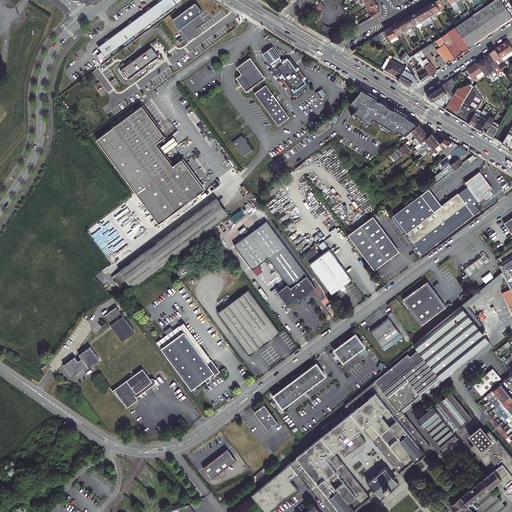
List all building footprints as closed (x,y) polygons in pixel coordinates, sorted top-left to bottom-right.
[(176,4),(173,0),(160,0),(97,47),(105,57),(176,4)] [(329,0),(339,16),(345,13),(337,0),(329,0)] [(435,13),(445,7),(440,0),(437,0),(430,4),(435,13)] [(448,0),(450,2),(453,8),(454,9),(459,6),(455,0),(448,0)] [(511,15),(501,0),(493,0),(455,26),(469,48),(511,18),(511,15)] [(455,0),(459,6),(461,9),(461,10),(463,8),(461,5),(458,0),(455,0)] [(172,19),(179,28),(202,12),(195,2),(172,19)] [(326,26),(324,24),(322,22),(321,19),(321,16),(321,12),(323,10),(325,7),(321,2),(319,4),(316,8),(314,12),(314,17),(314,21),(316,25),(318,28),(322,31),(326,33),(328,34),(331,34),(334,34),(337,34),(339,33),(350,27),(346,21),(337,26),(336,27),(332,28),(329,27),(326,26)] [(367,7),(370,12),(378,7),(376,3),(367,7)] [(430,15),(435,13),(430,4),(425,7),(430,15)] [(378,7),(370,12),(372,17),(379,14),(380,10),(378,7)] [(428,23),(433,20),(425,7),(421,10),(428,23)] [(421,10),(416,13),(423,25),(423,26),(428,23),(421,10)] [(416,13),(411,15),(416,24),(418,27),(423,25),(416,13)] [(416,24),(411,15),(406,18),(411,26),(416,24)] [(406,18),(402,21),(406,29),(410,35),(412,34),(414,32),(411,26),(406,18)] [(406,29),(402,21),(397,24),(401,32),(406,29)] [(401,32),(397,24),(391,26),(396,35),(401,32)] [(396,35),(391,26),(385,30),(390,38),(392,41),(398,38),(396,35)] [(443,58),(447,63),(469,48),(455,26),(447,31),(447,32),(435,40),(440,47),(437,49),(443,58)] [(385,38),(388,42),(391,41),(389,38),(390,38),(385,30),(378,34),(378,35),(381,40),(385,38)] [(501,58),(511,50),(511,47),(507,40),(494,49),(501,58)] [(428,53),(432,50),(436,48),(432,42),(428,45),(424,47),(423,48),(421,49),(425,55),(428,53)] [(121,69),(128,78),(158,56),(151,47),(121,69)] [(262,54),(269,63),(279,56),(272,47),(262,54)] [(419,61),(426,56),(425,55),(421,49),(419,51),(414,54),(415,55),(415,56),(419,61)] [(503,61),(501,58),(494,49),(489,53),(490,53),(498,65),(503,61)] [(407,60),(410,58),(405,50),(400,58),(407,63),(408,61),(407,60)] [(498,65),(490,53),(485,56),(496,73),(501,69),(499,66),(498,65)] [(295,92),(305,84),(302,81),(303,80),(286,57),(282,61),(279,56),(269,63),(268,64),(277,75),(280,73),(292,89),(292,88),(295,92)] [(481,60),(477,63),(485,75),(494,69),(484,56),(480,59),(481,60)] [(236,78),(246,91),(265,77),(250,57),(236,67),(241,74),(236,78)] [(399,78),(405,68),(388,58),(382,68),(399,78)] [(447,63),(443,58),(440,60),(437,62),(441,67),(444,65),(447,63)] [(436,71),(428,59),(426,60),(427,61),(425,62),(427,64),(423,67),(429,76),(436,71)] [(485,75),(477,63),(467,69),(473,78),(476,77),(478,79),(485,75)] [(406,65),(405,68),(399,78),(397,80),(409,87),(413,87),(417,84),(417,82),(417,80),(406,65)] [(413,68),(422,81),(429,76),(423,67),(422,66),(416,69),(415,67),(413,68)] [(475,112),(482,99),(477,92),(473,87),(471,84),(471,83),(459,88),(458,87),(455,91),(453,95),(445,83),(441,86),(450,99),(445,109),(468,123),(475,112)] [(289,117),(266,84),(254,93),(278,125),(289,117)] [(477,84),(473,87),(477,92),(482,99),(486,97),(477,84)] [(450,99),(441,86),(428,95),(428,99),(445,109),(450,99)] [(321,88),(315,93),(320,99),(326,94),(321,88)] [(360,105),(361,105),(365,101),(369,93),(362,88),(358,93),(358,94),(351,101),(359,106),(360,105)] [(407,115),(369,93),(365,101),(361,105),(354,114),(358,118),(361,115),(367,120),(366,122),(370,126),(372,123),(373,123),(376,120),(374,119),(375,117),(381,121),(381,122),(395,130),(395,129),(398,131),(400,129),(401,128),(405,134),(417,124),(414,120),(413,121),(410,119),(410,118),(407,116),(407,115)] [(486,104),(484,102),(481,107),(479,106),(477,110),(479,112),(481,113),(486,104)] [(103,133),(96,138),(102,147),(135,191),(158,221),(204,188),(181,157),(172,164),(156,142),(165,136),(146,110),(142,105),(103,133)] [(473,126),(479,115),(475,112),(468,123),(473,126)] [(342,116),(338,113),(314,130),(319,137),(334,125),(333,123),(334,122),(337,124),(342,116)] [(481,113),(479,115),(473,126),(479,129),(482,125),(488,116),(486,114),(484,118),(481,116),(482,114),(481,113)] [(488,116),(482,125),(488,129),(493,121),(495,118),(488,114),(488,116)] [(488,129),(486,133),(492,137),(498,128),(493,125),(494,122),(493,121),(488,129)] [(417,124),(405,134),(409,140),(410,139),(411,138),(423,129),(419,123),(417,124)] [(511,149),(511,126),(502,143),(511,149)] [(411,138),(416,144),(428,135),(423,129),(411,138)] [(413,151),(415,153),(436,137),(432,132),(428,135),(416,144),(415,146),(417,148),(413,151)] [(241,134),(232,140),(243,154),(251,147),(241,134)] [(436,137),(415,153),(416,156),(420,152),(423,155),(444,138),(439,134),(436,137)] [(433,149),(436,153),(441,149),(445,146),(451,141),(444,138),(423,155),(419,158),(420,161),(431,152),(433,149)] [(402,154),(403,155),(411,149),(407,144),(411,141),(410,139),(409,140),(406,142),(398,148),(398,149),(394,152),(395,153),(396,152),(400,156),(402,154)] [(447,156),(453,151),(459,146),(451,141),(445,146),(441,149),(447,156)] [(459,146),(453,151),(447,156),(440,161),(445,168),(459,158),(467,151),(459,146)] [(440,172),(444,177),(462,163),(459,158),(445,168),(440,172)] [(491,187),(479,171),(463,183),(467,188),(478,202),(486,196),(485,194),(487,192),(486,191),(491,187)] [(475,204),(478,202),(467,188),(458,194),(442,205),(429,188),(391,217),(403,235),(406,234),(421,254),(448,233),(479,209),(475,204)] [(168,231),(123,263),(134,279),(166,256),(226,213),(215,197),(168,231)] [(373,216),(348,235),(374,270),(399,251),(373,216)] [(511,217),(503,223),(511,235),(511,217)] [(316,288),(283,245),(264,220),(232,245),(251,269),(267,258),(287,284),(277,292),(287,306),(297,298),(299,300),(316,288)] [(319,244),(323,250),(328,247),(323,241),(319,244)] [(329,250),(309,265),(332,295),(352,280),(329,250)] [(480,267),(489,260),(485,254),(475,261),(480,267)] [(511,256),(498,266),(501,272),(504,276),(510,288),(511,292),(511,256)] [(477,268),(473,262),(463,270),(468,276),(477,268)] [(121,290),(127,286),(119,272),(113,276),(121,290)] [(460,305),(463,308),(467,306),(504,276),(501,272),(460,305)] [(445,306),(426,281),(402,299),(421,324),(445,306)] [(511,292),(510,288),(502,292),(509,307),(511,312),(511,292)] [(249,291),(219,314),(251,356),(281,333),(249,291)] [(452,371),(489,340),(481,331),(484,328),(467,306),(463,308),(460,305),(413,344),(416,348),(408,354),(407,353),(374,380),(344,404),(350,412),(356,419),(351,423),(345,416),(342,411),(321,426),(326,433),(332,439),(327,443),(322,437),(321,436),(290,462),(257,489),(270,505),(268,507),(270,509),(272,511),(298,490),(290,479),(298,473),(315,493),(321,489),(320,488),(330,480),(323,472),(340,459),(334,452),(339,448),(345,455),(366,441),(359,432),(363,428),(376,444),(407,417),(403,413),(403,412),(400,414),(398,412),(401,410),(440,377),(442,379),(452,371)] [(116,307),(103,316),(122,341),(134,332),(116,307)] [(387,316),(369,330),(381,346),(399,333),(387,316)] [(202,355),(207,356),(206,362),(210,366),(214,363),(186,326),(182,329),(202,355)] [(202,355),(182,329),(159,347),(194,393),(208,383),(210,386),(214,383),(212,380),(215,378),(217,380),(223,375),(214,363),(210,366),(206,362),(207,356),(202,355)] [(338,345),(333,349),(342,361),(363,345),(354,333),(343,341),(338,345)] [(399,333),(381,346),(384,350),(402,336),(399,333)] [(74,357),(63,365),(71,376),(82,369),(84,371),(99,360),(90,347),(79,355),(81,359),(78,361),(74,357)] [(503,361),(502,362),(511,374),(511,375),(511,365),(507,359),(504,362),(503,361)] [(290,380),(271,394),(280,406),(324,374),(315,362),(296,376),(290,380)] [(493,368),(473,384),(481,394),(501,378),(493,368)] [(152,382),(150,379),(142,369),(112,391),(113,393),(115,392),(127,408),(137,400),(136,398),(134,395),(133,394),(135,392),(136,394),(152,382)] [(440,377),(401,410),(403,412),(403,413),(453,372),(452,371),(442,379),(440,377)] [(151,378),(150,379),(152,382),(136,394),(135,392),(133,394),(134,395),(136,398),(154,385),(155,384),(155,382),(155,381),(155,380),(153,378),(152,378),(151,378)] [(500,384),(485,396),(488,400),(489,399),(503,388),(500,384)] [(506,392),(503,388),(489,399),(492,403),(506,392)] [(471,417),(449,392),(437,402),(437,403),(433,406),(431,407),(432,407),(428,410),(426,411),(427,411),(423,414),(421,415),(422,415),(418,418),(417,419),(423,427),(424,427),(427,431),(427,432),(428,431),(431,435),(430,435),(431,436),(434,440),(435,441),(435,440),(438,444),(439,445),(442,449),(442,450),(447,446),(454,441),(458,437),(457,436),(454,433),(454,432),(453,431),(458,428),(471,417)] [(509,396),(506,392),(492,403),(496,407),(497,406),(499,405),(509,396)] [(499,405),(502,409),(511,400),(511,398),(509,396),(499,405)] [(505,412),(511,406),(511,400),(502,409),(505,412)] [(262,402),(252,409),(265,427),(275,419),(262,402)] [(356,419),(350,412),(345,416),(351,423),(356,419)] [(407,417),(376,444),(399,472),(414,460),(415,461),(425,453),(424,451),(430,446),(407,417)] [(473,511),(470,508),(468,506),(467,505),(489,487),(489,488),(499,480),(503,486),(505,484),(509,489),(507,490),(511,496),(511,500),(511,501),(511,502),(511,456),(497,439),(497,440),(489,431),(486,433),(480,427),(470,435),(475,442),(471,446),(477,454),(479,456),(491,471),(481,478),(482,479),(460,496),(459,495),(458,496),(451,502),(452,503),(451,504),(452,506),(451,507),(455,511),(456,510),(457,511),(458,511),(459,511),(458,511),(473,511)] [(326,433),(322,437),(327,443),(332,439),(326,433)] [(226,447),(202,466),(211,477),(235,458),(226,447)] [(321,489),(315,493),(330,511),(352,511),(355,510),(355,509),(370,497),(340,459),(323,472),(330,480),(320,488),(321,489)] [(463,469),(456,460),(446,468),(453,477),(463,469)] [(366,482),(379,498),(398,482),(385,467),(366,482)] [(257,489),(249,494),(263,511),(268,511),(270,509),(268,507),(270,505),(257,489)] [(458,511),(459,511),(458,511),(457,511),(456,510),(455,511),(451,507),(452,506),(451,504),(452,503),(451,502),(458,496),(455,494),(445,502),(452,511),(458,511)] [(474,504),(472,502),(468,506),(470,508),(472,506),(477,511),(480,508),(476,503),(474,504)]
